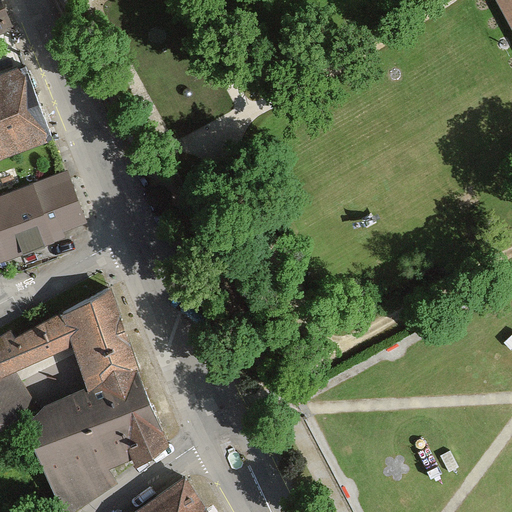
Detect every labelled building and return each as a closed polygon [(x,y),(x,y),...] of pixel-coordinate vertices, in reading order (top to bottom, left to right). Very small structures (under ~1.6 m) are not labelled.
[(511,0),(494,0),(511,33),(511,0)] [(0,6),(0,40),(15,33),(0,6)] [(0,69),(0,158),(52,140),(24,61),(0,69)] [(72,182),(0,208),(0,255),(88,223),(72,182)] [(148,367),(111,293),(0,347),(0,433),(28,420),(42,413),(22,373),(72,349),(95,395),(148,367)] [(166,437),(148,367),(95,395),(42,413),(28,420),(68,506),(166,437)] [(208,511),(183,478),(136,511),(208,511)]
